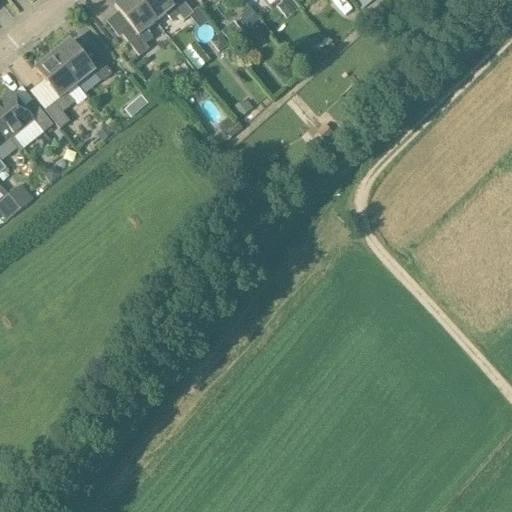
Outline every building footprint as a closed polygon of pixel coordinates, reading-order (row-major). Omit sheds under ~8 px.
[(156,24),(136,0),(124,0),(115,8),(119,14),(131,29),(122,36),(139,58),(149,50),(145,45),(152,39),(147,32),(156,24)] [(166,0),(136,0),(156,24),(166,16),(171,22),(179,16),(184,22),(193,14),(181,0),(168,0),(167,1),(166,0)] [(355,0),(363,9),(374,0),(355,0)] [(253,26),(259,21),(250,9),(243,15),(253,26)] [(215,39),(214,46),(219,52),(227,45),(219,36),(215,39)] [(197,70),(210,61),(197,42),(184,51),(197,70)] [(70,44),(53,58),(77,88),(93,74),(101,84),(111,76),(96,57),(87,65),(70,44)] [(312,65),(304,56),(296,63),(305,72),(312,65)] [(77,88),(53,58),(35,73),(59,101),(54,105),(45,112),(60,131),(70,124),(62,115),(75,104),(68,95),(77,88)] [(159,74),(147,83),(157,96),(169,87),(159,74)] [(0,121),(13,138),(33,122),(43,135),(53,127),(33,102),(24,110),(11,95),(0,103),(0,121)] [(141,97),(132,104),(140,112),(148,105),(141,97)] [(245,103),(237,109),(238,110),(243,117),(251,110),(245,103)] [(0,174),(5,170),(0,163),(0,148),(13,138),(0,121),(0,174)] [(324,125),(317,133),(326,142),(334,134),(324,125)] [(112,135),(107,128),(97,135),(103,142),(112,135)] [(49,170),(43,175),(52,186),(61,178),(57,172),(49,170)] [(22,184),(7,196),(19,211),(34,199),(22,184)] [(11,201),(0,209),(0,212),(7,221),(19,211),(11,201)]
